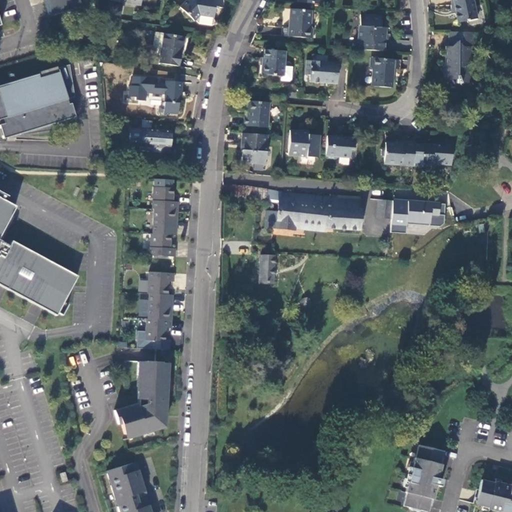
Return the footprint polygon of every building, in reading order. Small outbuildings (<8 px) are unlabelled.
[(85,3),(84,0),(51,0),(55,12),(85,3)] [(196,22),(200,16),(212,18),(213,9),(216,9),(216,8),(220,9),(220,0),(186,0),(180,10),(196,22)] [(471,0),(451,0),(453,11),(457,23),(476,19),(471,0)] [(311,11),(289,9),(288,27),(282,28),(282,36),(311,39),(311,30),(310,28),(311,11)] [(357,50),(383,52),(384,32),(378,31),(379,28),(379,17),(359,15),(357,41),(358,41),(357,50)] [(200,16),(196,22),(198,25),(210,28),(214,23),(212,18),(200,16)] [(155,32),(152,52),(160,53),(163,34),(155,32)] [(472,33),(447,33),(447,47),(445,47),(444,64),(440,69),(445,74),(444,79),(456,79),(456,83),(460,83),(460,82),(469,74),(469,68),(469,64),(468,61),(468,47),(472,47),(472,33)] [(160,53),(159,63),(178,66),(181,50),(182,50),(184,37),(163,34),(160,53)] [(263,50),(263,58),(262,64),(261,64),(260,75),(280,76),(283,76),(283,67),(284,52),(263,50)] [(391,88),(392,69),(398,69),(398,60),(370,58),(369,67),(371,69),(370,86),(391,88)] [(306,61),(305,72),(309,72),(309,76),(309,82),(336,84),(336,75),(334,73),(334,63),(306,61)] [(460,82),(471,82),(471,64),(469,64),(469,68),(469,74),(460,82)] [(37,74),(0,85),(0,119),(1,119),(2,124),(0,124),(0,134),(2,139),(18,134),(19,136),(53,130),(51,124),(74,117),(70,103),(67,104),(65,100),(73,97),(68,65),(45,72),(46,77),(37,79),(37,74)] [(283,67),(283,76),(280,76),(280,81),(286,81),(290,80),(291,67),(283,67)] [(153,78),(132,76),(131,86),(129,85),(128,96),(135,97),(134,100),(145,101),(145,92),(164,94),(163,113),(177,114),(178,92),(180,93),(181,82),(165,81),(165,83),(153,83),(153,78)] [(266,128),(268,103),(247,102),(245,116),(243,117),(242,126),(266,128)] [(170,130),(129,127),(128,146),(138,146),(138,151),(169,153),(170,130)] [(316,158),(318,136),(307,135),(307,133),(298,132),(298,131),(288,131),(286,156),(316,158)] [(266,136),(241,134),(240,143),(241,143),(240,162),(264,164),(266,136)] [(326,137),(324,159),(335,160),(337,158),(348,159),(349,151),(352,151),(353,139),(326,137)] [(434,165),(450,166),(451,141),(440,140),(440,142),(440,146),(435,146),(413,144),(410,166),(433,168),(434,165)] [(382,164),(410,166),(413,144),(403,143),(403,145),(384,143),(382,164)] [(154,209),(177,211),(178,203),(172,202),(173,189),(172,189),(173,180),(155,179),(154,188),(152,209),(154,209)] [(234,194),(234,184),(230,184),(222,186),(222,192),(234,194)] [(279,200),(279,192),(234,184),(234,194),(279,200)] [(279,200),(277,228),(294,230),(294,228),(325,232),(326,228),(359,230),(361,208),(359,207),(360,197),(333,195),(333,197),(279,192),(279,200)] [(78,276),(12,241),(9,246),(0,240),(0,235),(15,207),(0,197),(0,284),(2,286),(38,306),(56,316),(78,276)] [(177,211),(154,209),(153,234),(171,235),(176,236),(176,227),(174,227),(175,220),(177,220),(177,211)] [(153,234),(151,234),(150,256),(175,257),(175,249),(170,249),(171,235),(153,234)] [(273,283),(275,255),(274,255),(261,254),(259,282),(273,283)] [(174,274),(149,272),(148,294),(149,294),(167,295),(168,281),(173,282),(174,274)] [(167,295),(149,294),(148,319),(171,320),(172,311),(169,311),(170,303),(172,303),(173,295),(167,295)] [(310,299),(308,298),(306,297),(304,298),(302,299),(301,302),(301,304),(302,306),(304,307),(306,308),(308,307),(310,306),(311,304),(311,301),(310,299)] [(148,319),(146,319),(145,331),(137,331),(136,348),(168,350),(169,341),(164,341),(165,328),(171,328),(171,320),(148,319)] [(145,362),(138,362),(137,377),(141,378),(140,391),(138,391),(137,399),(140,400),(139,407),(137,407),(136,404),(114,411),(118,425),(121,424),(124,435),(144,429),(145,433),(160,429),(159,427),(165,426),(167,393),(163,393),(163,379),(168,379),(169,364),(161,363),(161,362),(145,361),(145,362)] [(407,493),(403,506),(411,508),(411,510),(419,511),(420,510),(428,511),(430,505),(431,499),(433,499),(437,486),(441,487),(442,479),(438,477),(442,464),(440,464),(442,457),(444,451),(435,448),(436,447),(427,445),(426,447),(419,445),(416,458),(414,457),(405,492),(407,493)] [(150,511),(148,504),(146,505),(142,492),(145,492),(136,462),(106,471),(109,480),(111,479),(113,485),(111,486),(115,500),(117,500),(119,506),(117,507),(118,511),(150,511)] [(474,503),(489,507),(488,508),(503,511),(511,511),(511,484),(511,485),(502,483),(496,481),(496,478),(495,482),(482,480),(480,489),(477,489),(474,503)]
